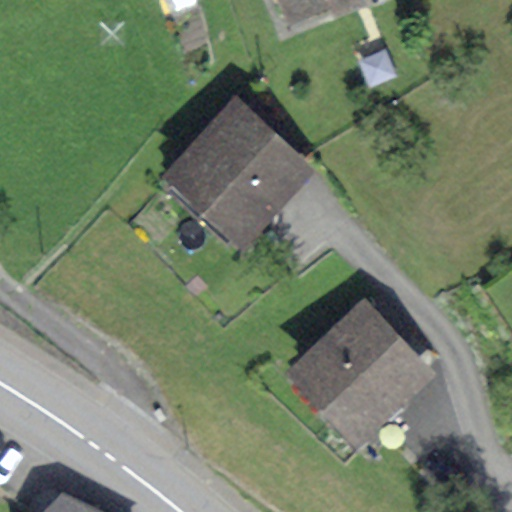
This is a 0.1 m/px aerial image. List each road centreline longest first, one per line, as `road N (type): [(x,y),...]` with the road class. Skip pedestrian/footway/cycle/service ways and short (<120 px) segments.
road 1 (track): [(118,467),(124,387),(0,285)]
road 2 (primary): [(0,385),(176,511)]
